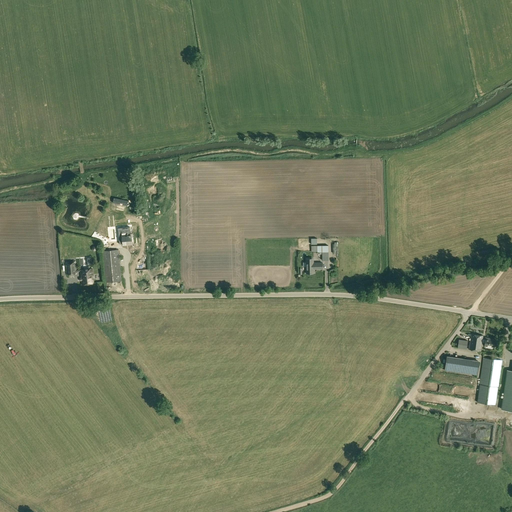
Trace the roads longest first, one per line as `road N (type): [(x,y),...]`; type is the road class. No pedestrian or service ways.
road 1 (unclassified): [(0,298),(337,295),(471,312)]
road 2 (track): [(276,511),(336,489),(511,259)]
